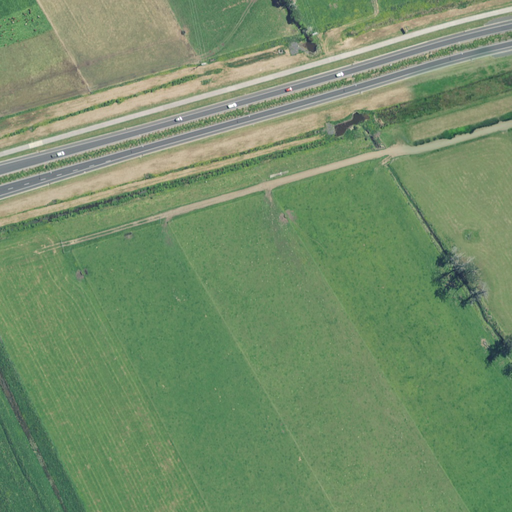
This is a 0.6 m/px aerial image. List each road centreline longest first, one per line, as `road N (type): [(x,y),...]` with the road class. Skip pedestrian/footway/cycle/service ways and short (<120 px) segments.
road 1 (secondary): [(511,43),(0,191)]
road 2 (secondary): [(0,169),(511,26)]
road 3 (track): [(167,215),(511,122)]
